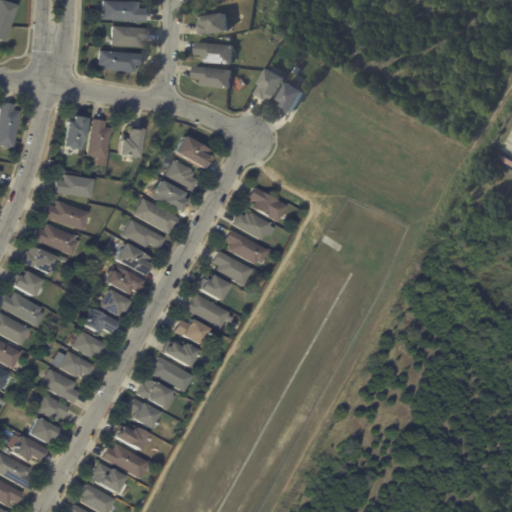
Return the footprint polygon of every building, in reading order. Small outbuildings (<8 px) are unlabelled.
[(0,39),(0,0),(6,0),(19,5),(5,41),(0,39)] [(135,4),(135,8),(142,9),(141,21),(101,19),(101,1),(135,2),(135,4)] [(226,25),(227,31),(213,33),(214,34),(200,36),(199,24),(200,24),(199,17),(204,16),(204,15),(225,12),(226,25)] [(142,30),(142,40),(139,40),(138,47),(110,45),(111,26),(142,28),(142,30)] [(232,54),(231,64),(201,62),(202,55),(194,54),(195,42),(232,45),(232,54)] [(139,55),(138,66),(131,65),(130,72),(100,69),(101,65),(96,65),(97,51),(139,54),(139,55)] [(230,77),(228,89),(200,86),(200,80),(192,79),(193,66),(230,70),(230,77)] [(269,71),(282,79),(273,94),(274,95),(270,102),(265,99),(264,101),(254,95),(260,86),(258,85),(267,69),(269,71)] [(292,86),(303,93),(291,113),(281,107),(282,105),(278,103),(279,101),(278,101),(288,84),(292,86)] [(3,102),(14,104),(13,110),(20,111),(14,147),(10,146),(8,147),(4,146),(3,145),(0,144),(0,114),(2,102),(3,102)] [(71,116),(83,118),(79,150),(60,147),(64,121),(69,122),(70,116),(71,116)] [(92,120),(102,121),(101,127),(108,128),(103,158),(85,156),(90,119),(92,120)] [(138,129),(139,129),(134,158),(115,155),(118,140),(120,140),(121,138),(124,139),(126,129),(132,130),(132,128),(138,129)] [(206,153),(197,169),(170,154),(180,136),(207,151),(206,153)] [(504,143),(509,146),(506,151),(501,148),(504,143)] [(188,170),(187,172),(190,173),(188,177),(194,180),(188,191),(161,176),(170,160),(188,169),(188,170)] [(89,184),(87,198),(51,193),(53,180),(61,181),(62,175),(90,179),(89,184)] [(181,196),(179,199),(181,199),(174,211),(149,197),(151,192),(149,191),(156,179),(182,194),(181,196)] [(507,186),(506,193),(498,191),(499,185),(507,186)] [(281,212),(274,223),(249,208),(252,203),(245,199),(251,188),(284,207),(281,212)] [(173,217),(164,233),(131,214),(140,198),(173,217)] [(83,216),(78,231),(39,217),(43,205),(51,208),(53,202),(85,213),(83,216)] [(266,226),(257,241),(229,225),(235,214),(240,217),(242,213),(245,215),(247,213),(266,224),(266,226)] [(162,239),(156,249),(147,244),(143,250),(120,237),(130,220),(162,239)] [(69,235),(71,236),(70,240),(74,242),(68,256),(30,238),(35,227),(41,230),(44,224),(69,235)] [(260,257),(257,264),(253,261),(251,265),(224,250),(227,244),(221,241),(227,230),(264,251),(260,257)] [(145,260),(144,262),(148,265),(140,277),(111,260),(120,243),(146,258),(145,260)] [(38,250),(53,258),(45,275),(30,268),(30,267),(21,262),(27,251),(28,252),(31,246),(38,250)] [(245,276),(239,286),(213,271),(216,266),(210,262),(216,251),(249,270),(245,276)] [(138,281),(132,292),(131,292),(129,296),(125,294),(124,295),(102,282),(112,265),(138,281)] [(37,283),(28,297),(9,286),(16,276),(18,277),(22,271),(38,281),(37,283)] [(223,289),(216,301),(196,290),(202,279),(205,280),(208,275),(225,285),(223,289)] [(127,304),(122,313),(118,311),(118,312),(115,311),(111,317),(94,307),(104,290),(127,303),(127,304)] [(0,308),(0,298),(2,295),(8,298),(11,293),(38,308),(35,312),(39,314),(32,327),(0,308)] [(183,309),(192,294),(225,314),(224,316),(229,319),(226,324),(221,321),(216,330),(182,311),(183,309)] [(114,324),(109,334),(105,331),(104,332),(100,330),(96,336),(77,325),(87,308),(115,324),(114,324)] [(24,332),(16,346),(0,336),(0,314),(26,329),(24,332)] [(205,329),(196,346),(178,336),(179,335),(173,332),(179,320),(185,323),(187,319),(205,329)] [(103,345),(96,356),(91,353),(87,359),(69,347),(72,343),(66,340),(70,335),(74,338),(79,330),(103,345)] [(47,338),(52,341),(49,346),(44,343),(47,338)] [(192,354),(184,368),(159,353),(163,346),(165,347),(167,343),(175,347),(178,341),(184,344),(183,345),(194,351),(192,354)] [(16,354),(7,369),(0,364),(0,343),(17,353),(16,354)] [(90,366),(83,378),(77,374),(75,377),(73,375),(72,378),(54,368),(55,367),(52,365),(55,360),(58,362),(64,351),(90,366)] [(184,385),(180,393),(146,375),(156,357),(189,376),(184,385)] [(71,385),(69,389),(75,393),(69,404),(37,386),(47,369),(72,383),(71,385)] [(168,392),(158,409),(142,400),(143,398),(135,394),(142,382),(144,382),(145,379),(153,383),(152,383),(168,392)] [(65,409),(60,418),(56,416),(53,422),(32,411),(35,406),(31,404),(34,397),(38,400),(42,394),(66,408),(65,409)] [(153,417),(146,429),(128,419),(131,414),(126,411),(133,398),(141,403),(140,404),(155,413),(153,417)] [(55,430),(49,439),(47,438),(44,444),(40,442),(39,443),(22,433),(32,417),(55,430)] [(145,435),(136,451),(111,437),(115,430),(115,431),(119,425),(128,430),(130,425),(136,428),(135,429),(145,435)] [(42,451),(36,461),(32,459),(32,460),(27,457),(24,463),(5,452),(15,435),(42,451)] [(144,463),(142,467),(143,469),(141,472),(139,472),(135,480),(99,459),(105,448),(110,451),(113,445),(144,463)] [(27,471),(24,476),(28,478),(22,489),(0,476),(0,453),(28,469),(27,471)] [(121,478),(111,494),(94,484),(94,483),(90,480),(94,474),(92,473),(98,463),(121,477),(121,478)] [(0,482),(20,494),(14,504),(8,500),(4,507),(0,504),(0,482)] [(107,508),(104,511),(93,511),(77,502),(80,496),(78,495),(84,484),(112,500),(107,508)]
